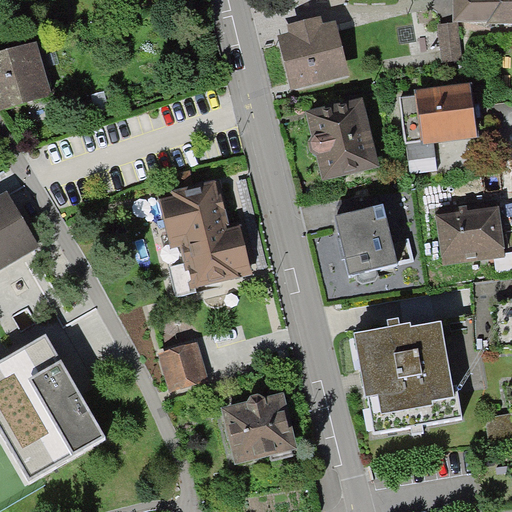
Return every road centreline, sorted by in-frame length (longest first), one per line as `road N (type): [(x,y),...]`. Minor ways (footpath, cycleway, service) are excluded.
road 1 (residential): [(361,509),(237,0)]
road 2 (residential): [(0,136),(170,430),(191,492),(189,511)]
road 3 (unknown): [(242,25),(440,0)]
